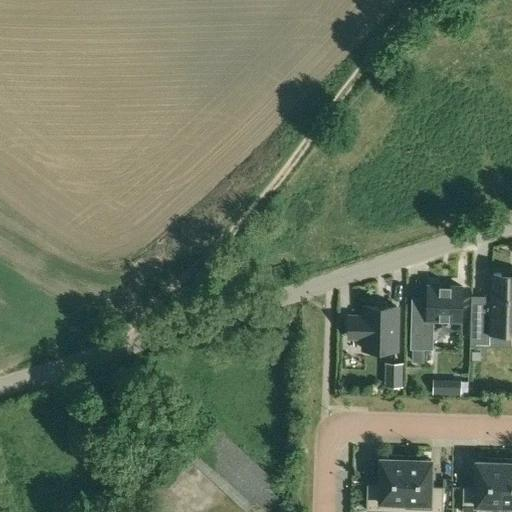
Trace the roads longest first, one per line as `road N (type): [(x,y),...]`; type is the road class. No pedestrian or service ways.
road 1 (unclassified): [(0,387),(511,226)]
road 2 (track): [(425,0),(352,78),(264,203),(119,344)]
road 3 (residential): [(511,429),(325,422),(321,511)]
